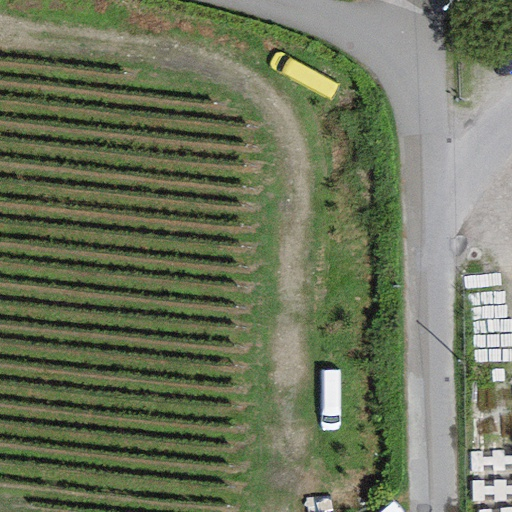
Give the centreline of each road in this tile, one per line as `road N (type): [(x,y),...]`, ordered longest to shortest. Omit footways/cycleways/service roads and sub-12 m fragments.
road 1 (residential): [(432,511),(413,89)]
road 2 (unclassified): [(272,0),(383,39),(413,89)]
